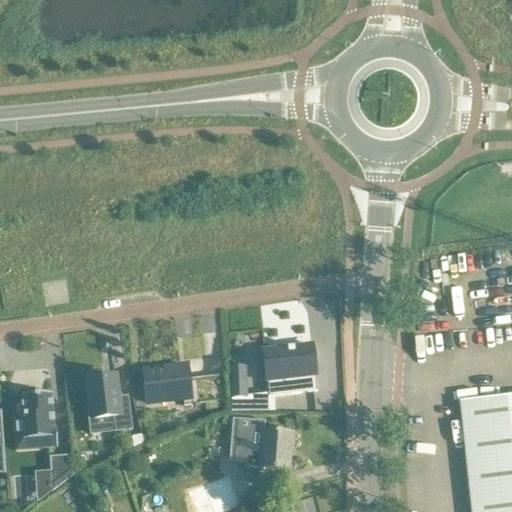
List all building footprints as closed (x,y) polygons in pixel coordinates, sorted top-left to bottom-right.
[(255,310),(228,312),(233,357),(250,355),(247,328),(257,327),(255,310)] [(309,346),(261,353),(268,400),(316,393),(309,346)] [(224,376),(187,379),(186,368),(143,373),(147,404),(183,400),(183,406),(227,402),(224,376)] [(87,401),(85,402),(88,421),(113,418),(115,433),(132,431),(128,397),(117,398),(115,378),(87,381),(90,402),(87,402),(87,401)] [(246,382),(230,383),(231,400),(247,399),(247,397),(247,396),(246,396),(246,382)] [(22,398),(23,417),(13,417),(15,442),(57,439),(56,429),(54,429),(51,396),(22,398)] [(511,511),(511,396),(459,402),(471,511),(511,511)] [(232,420),(232,421),(237,421),(234,460),(246,461),(246,466),(245,468),(288,471),(290,449),(292,449),(293,434),(264,432),(265,422),(232,420)] [(75,478),(72,470),(71,458),(52,460),(54,494),(75,478)] [(222,511),(216,494),(176,509),(177,511),(222,511)]
